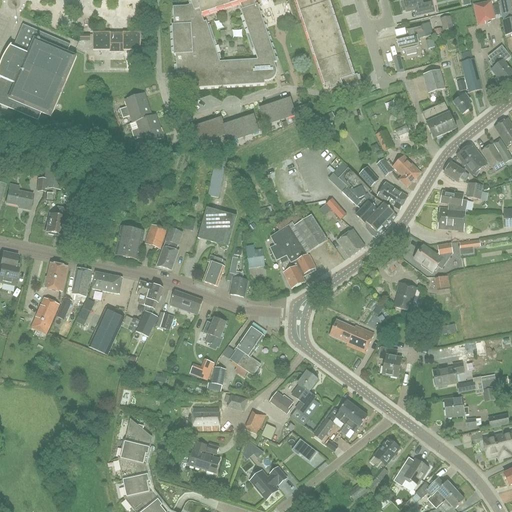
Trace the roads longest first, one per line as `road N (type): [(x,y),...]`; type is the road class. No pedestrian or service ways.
road 1 (residential): [(382,79),(332,95),(284,88),(193,116),(171,115),(158,80),(157,0)]
road 2 (tertiary): [(298,316),(303,302),(383,245),(448,151),(511,100)]
road 3 (residential): [(0,245),(164,281),(240,309),(298,316)]
road 4 (residential): [(277,511),(395,415)]
road 5 (tertiary): [(395,415),(308,350),(298,316)]
road 6 (tertiary): [(498,511),(460,464),(395,415)]
